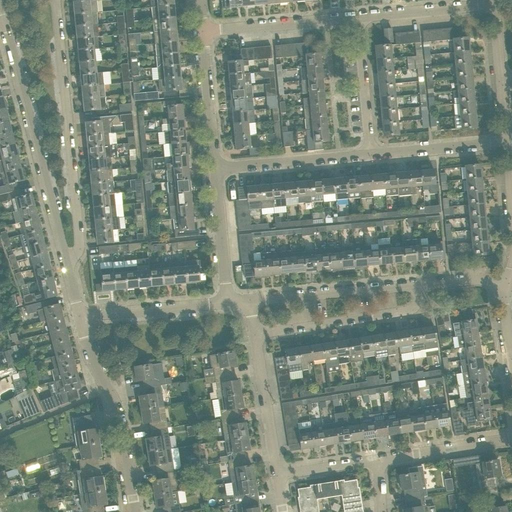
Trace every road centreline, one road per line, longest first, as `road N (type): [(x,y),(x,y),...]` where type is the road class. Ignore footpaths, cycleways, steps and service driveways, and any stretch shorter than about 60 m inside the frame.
road 1 (residential): [(54,0),(78,239),(63,261)]
road 2 (residential): [(63,261),(0,7)]
road 3 (residential): [(135,511),(110,395),(79,317)]
road 4 (residential): [(255,334),(404,314),(417,302),(418,286)]
road 5 (residential): [(250,300),(418,286)]
road 6 (residential): [(203,32),(357,16)]
road 7 (residential): [(214,168),(368,154)]
road 8 (residential): [(79,317),(227,302)]
road 9 (residential): [(276,474),(255,334)]
road 10 (residential): [(368,154),(506,143)]
road 11 (residential): [(368,154),(357,16)]
road 12 (residential): [(214,168),(203,32)]
road 13 (residential): [(357,16),(492,0)]
road 14 (residential): [(227,302),(214,168)]
road 15 (unclassified): [(379,459),(511,437)]
